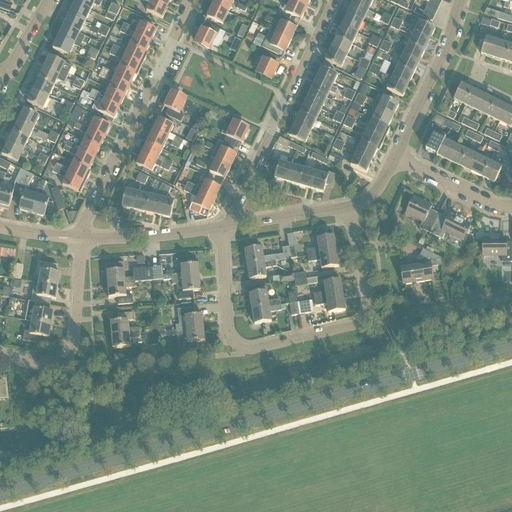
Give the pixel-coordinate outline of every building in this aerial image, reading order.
[(0,0),(0,2),(0,8),(10,13),(13,4),(6,1),(6,0),(0,0)] [(76,0),(75,3),(90,11),(93,4),(99,7),(101,3),(95,0),(76,0)] [(167,8),(152,0),(146,12),(162,19),(167,8)] [(230,0),(215,0),(213,6),(228,13),(233,1),(230,0)] [(289,0),(291,1),(306,8),(309,0),(289,0)] [(354,0),(352,4),(368,11),(373,0),(354,0)] [(437,11),(440,5),(429,0),(428,3),(427,6),(437,11)] [(300,20),(306,8),(291,1),(285,13),(300,20)] [(400,2),(398,6),(407,10),(409,5),(400,2)] [(85,22),(90,11),(75,3),(69,15),(85,22)] [(121,9),(112,4),(108,13),(117,17),(121,9)] [(247,8),(239,4),(236,9),(245,13),(247,8)] [(352,4),(347,15),(363,23),(368,11),(352,4)] [(222,25),(228,13),(213,6),(207,17),(222,25)] [(435,16),(437,11),(427,6),(424,11),(435,16)] [(422,17),(424,13),(415,8),(413,13),(422,17)] [(432,22),(435,16),(424,11),(424,13),(422,17),(432,22)] [(115,17),(107,13),(105,18),(113,22),(115,17)] [(383,13),(381,17),(390,21),(392,17),(383,13)] [(505,21),(507,15),(499,13),(497,19),(505,21)] [(79,34),(85,22),(69,15),(64,26),(79,34)] [(342,27),(357,34),(363,23),(347,15),(342,27)] [(275,20),(267,16),(264,21),(273,25),(275,20)] [(387,26),(390,21),(381,17),(379,22),(387,26)] [(394,18),(392,23),(400,27),(402,22),(394,18)] [(500,23),(491,20),(489,27),(498,29),(500,23)] [(413,33),(429,40),(435,29),(419,21),(413,33)] [(238,26),(230,22),(228,27),(236,31),(238,26)] [(280,22),(275,34),(290,41),(296,30),(280,22)] [(122,28),(130,32),(135,35),(136,34),(151,42),(156,30),(141,23),(138,30),(124,23),(122,28)] [(398,31),(400,27),(392,23),(390,27),(398,31)] [(101,25),(99,30),(108,33),(110,29),(101,25)] [(220,30),(217,29),(209,25),(205,31),(201,29),(195,43),(210,50),(220,30)] [(237,37),(243,39),(248,28),(242,25),(237,37)] [(74,45),(79,34),(64,26),(58,38),(74,45)] [(342,27),(336,38),(352,45),(357,34),(342,27)] [(128,36),(130,32),(122,28),(120,32),(128,36)] [(108,33),(99,30),(97,34),(106,38),(108,33)] [(258,34),(253,44),(278,56),(280,51),(285,53),(290,41),(275,34),(269,31),(266,38),(258,34)] [(408,44),(424,52),(429,40),(413,33),(408,44)] [(130,45),(145,53),(151,42),(136,34),(135,35),(130,45)] [(372,36),(370,40),(379,44),(381,40),(372,36)] [(68,57),(74,45),(58,38),(53,49),(68,57)] [(336,38),(331,49),(346,57),(352,45),(336,38)] [(481,55),(493,58),(498,42),(486,38),(481,55)] [(236,53),(242,42),(235,39),(230,50),(236,53)] [(377,49),(379,44),(370,40),(368,45),(377,49)] [(383,41),(381,45),(390,49),(392,45),(383,41)] [(493,58),(505,62),(510,46),(498,42),(493,58)] [(402,55),(418,63),(424,52),(408,44),(402,55)] [(125,57),(142,65),(147,54),(145,53),(130,45),(125,57)] [(388,54),(390,49),(381,45),(379,50),(388,54)] [(113,46),(111,50),(119,54),(122,50),(113,46)] [(90,48),(88,52),(97,56),(99,52),(90,48)] [(346,57),(331,49),(325,61),(341,68),(346,57)] [(119,54),(111,50),(109,54),(117,58),(119,54)] [(256,72),(272,80),(278,66),(274,64),(277,58),(262,50),(258,57),(263,59),(256,72)] [(97,56),(88,52),(86,56),(95,60),(97,56)] [(397,67),(413,75),(418,63),(402,55),(397,67)] [(49,56),(44,68),(59,76),(65,64),(49,56)] [(120,68),(135,75),(137,76),(142,65),(125,57),(120,68)] [(362,58),(360,63),(368,67),(370,62),(362,58)] [(366,71),(368,67),(360,63),(357,67),(366,71)] [(372,64),(370,68),(378,72),(381,68),(372,64)] [(391,78),(408,86),(413,75),(397,67),(391,78)] [(59,76),(44,68),(38,79),(54,87),(59,76)] [(102,68),(100,72),(108,76),(111,72),(102,68)] [(114,79),(129,86),(135,75),(120,68),(114,79)] [(316,80),(332,87),(337,76),(322,68),(316,80)] [(376,77),(378,72),(370,68),(368,73),(376,77)] [(114,79),(108,76),(100,72),(98,77),(112,83),(109,90),(124,97),(129,86),(114,79)] [(74,83),(82,87),(84,82),(76,78),(74,83)] [(386,90),(402,98),(408,86),(391,78),(386,90)] [(54,87),(38,79),(33,91),(48,98),(54,87)] [(311,91),(326,98),(326,99),(332,102),(337,90),(332,87),(316,80),(311,91)] [(80,91),(82,87),(74,83),(72,87),(80,91)] [(465,106),(473,90),(461,85),(454,100),(465,106)] [(347,89),(345,93),(353,97),(355,93),(347,89)] [(92,90),(90,94),(98,98),(100,94),(92,90)] [(124,97),(109,90),(103,101),(119,108),(124,97)] [(473,90),(465,106),(477,111),(484,96),(473,90)] [(48,98),(33,91),(27,102),(43,110),(48,98)] [(321,110),(326,99),(326,98),(311,91),(305,102),(321,110)] [(351,102),(353,97),(345,93),(343,98),(351,102)] [(98,98),(90,94),(88,99),(96,102),(98,98)] [(180,114),(186,101),(170,94),(164,107),(168,109),(165,116),(181,123),(184,116),(180,114)] [(358,94),(356,99),(364,102),(366,98),(358,94)] [(484,96),(477,111),(488,117),(496,101),(484,96)] [(377,109),(393,116),(399,105),(382,97),(377,109)] [(362,107),(364,102),(356,99),(354,103),(362,107)] [(65,101),(63,105),(72,109),(74,105),(65,101)] [(119,108),(103,101),(98,112),(113,120),(119,108)] [(496,101),(488,117),(499,122),(507,107),(496,101)] [(300,114),(316,121),(321,110),(305,102),(300,114)] [(69,113),(72,109),(63,105),(61,109),(69,113)] [(511,109),(507,107),(499,122),(511,128),(511,125),(511,109)] [(24,109),(18,121),(34,129),(39,117),(24,109)] [(371,120),(388,128),(393,116),(377,109),(371,120)] [(453,121),(456,115),(448,111),(445,117),(453,121)] [(336,112),(334,116),(343,120),(345,115),(336,112)] [(292,124),(310,133),(316,121),(300,114),(298,113),(292,124)] [(341,124),(343,120),(334,116),(332,120),(341,124)] [(347,117),(345,121),(353,125),(355,120),(347,117)] [(461,124),(469,128),(471,122),(464,118),(461,124)] [(78,119),(76,124),(84,128),(86,123),(78,119)] [(95,119),(89,130),(104,138),(110,126),(95,119)] [(158,120),(152,131),(168,138),(173,127),(158,120)] [(366,131),(382,139),(384,135),(386,136),(390,129),(388,128),(371,120),(366,131)] [(442,126),(450,130),(453,124),(445,120),(442,126)] [(34,129),(18,121),(13,132),(28,140),(34,129)] [(351,129),(353,125),(345,121),(343,126),(351,129)] [(471,122),(469,128),(476,132),(479,126),(471,122)] [(234,149),(237,142),(242,144),(248,131),(232,123),(230,128),(225,126),(221,134),(226,137),(223,143),(234,149)] [(84,128),(76,124),(74,128),(82,132),(84,128)] [(310,133),(292,124),(287,135),(289,136),(289,137),(305,144),(310,133)] [(460,127),(453,124),(450,130),(458,133),(460,127)] [(491,139),(494,133),(487,129),(484,135),(491,139)] [(84,141),(99,149),(104,138),(89,130),(84,141)] [(152,131),(147,142),(162,150),(168,138),(152,131)] [(361,143),(377,150),(379,151),(382,144),(380,143),(382,139),(366,131),(361,143)] [(465,137),(473,141),(475,135),(468,131),(465,137)] [(25,147),(28,140),(13,132),(7,144),(23,151),(28,154),(30,149),(25,147)] [(51,132),(49,136),(57,140),(59,136),(51,132)] [(494,133),(491,139),(499,143),(502,137),(494,133)] [(325,134),(323,139),(331,143),(334,138),(325,134)] [(425,151),(437,156),(444,141),(433,135),(425,151)] [(475,135),(473,141),(480,144),(483,138),(475,135)] [(55,144),(57,140),(49,136),(47,140),(55,144)] [(173,141),(181,145),(183,141),(175,137),(173,141)] [(329,147),(331,143),(323,139),(321,143),(329,147)] [(336,140),(334,144),(343,148),(345,143),(336,140)] [(67,141),(65,146),(73,150),(75,145),(67,141)] [(79,153),(94,160),(99,149),(84,141),(79,152),(79,153)] [(179,150),(181,145),(173,141),(171,146),(179,150)] [(444,141),(437,156),(448,162),(456,146),(444,141)] [(147,142),(142,154),(170,167),(172,163),(159,156),(162,150),(147,142)] [(215,146),(206,142),(204,147),(213,151),(215,146)] [(296,150),(298,146),(290,142),(288,147),(296,150)] [(495,152),(498,146),(490,142),(488,148),(495,152)] [(361,143),(355,154),(371,162),(377,150),(361,143)] [(17,163),(23,151),(7,144),(2,155),(17,163)] [(341,152),(343,148),(334,144),(332,148),(341,152)] [(76,157),(73,164),(88,171),(94,160),(79,153),(79,152),(73,150),(65,146),(63,150),(76,157)] [(306,150),(298,146),(296,150),(304,154),(306,150)] [(456,146),(448,162),(460,167),(467,152),(456,146)] [(498,146),(495,152),(503,155),(506,149),(498,146)] [(215,161),(230,168),(236,156),(220,149),(215,161)] [(479,157),(467,152),(460,167),(471,173),(479,157)] [(341,166),(344,159),(331,153),(328,160),(341,166)] [(38,159),(46,162),(48,158),(40,154),(38,159)] [(168,172),(170,167),(142,154),(136,165),(151,172),(155,165),(168,172)] [(310,158),(319,162),(321,157),(312,154),(310,158)] [(371,162),(355,154),(350,166),(366,173),(371,162)] [(321,157),(319,162),(327,166),(329,161),(321,157)] [(479,157),(471,173),(483,178),(490,163),(479,157)] [(288,158),(286,164),(279,162),(274,179),(286,182),(291,166),(293,160),(288,158)] [(0,167),(8,171),(11,165),(0,159),(0,167)] [(46,162),(38,159),(36,163),(44,167),(46,162)] [(206,164),(198,161),(196,166),(204,169),(206,164)] [(230,168),(215,161),(209,172),(225,180),(230,168)] [(502,168),(490,163),(483,178),(494,184),(502,168)] [(56,164),(54,168),(62,172),(65,167),(56,164)] [(68,175),(85,183),(91,172),(88,171),(73,164),(68,175)] [(62,172),(54,168),(48,165),(45,172),(51,175),(52,172),(66,179),(62,186),(78,193),(80,194),(85,183),(68,175),(62,172)] [(342,171),(352,176),(355,170),(345,165),(342,171)] [(286,182),(299,186),(303,169),(291,166),(286,182)] [(299,186),(311,189),(316,173),(303,169),(299,186)] [(15,182),(21,185),(27,173),(21,170),(15,182)] [(33,176),(27,173),(21,185),(27,189),(33,176)] [(135,181),(140,183),(144,175),(139,173),(135,181)] [(328,176),(316,173),(311,189),(323,193),(325,185),(331,187),(335,176),(328,174),(328,176)] [(148,177),(144,175),(140,183),(144,185),(148,177)] [(5,178),(5,177),(0,193),(0,204),(9,207),(14,189),(7,187),(9,180),(5,178)] [(199,194),(215,201),(220,189),(205,182),(199,193),(199,194)] [(187,183),(186,187),(194,191),(196,187),(187,183)] [(158,192),(163,194),(166,186),(162,184),(158,192)] [(171,188),(166,186),(163,194),(167,196),(171,188)] [(215,201),(199,194),(199,193),(194,191),(186,187),(183,192),(197,198),(194,205),(192,204),(189,210),(199,215),(202,209),(209,212),(215,201)] [(36,195),(37,195),(32,214),(44,217),(49,199),(41,197),(43,190),(38,188),(36,195)] [(55,202),(61,200),(57,188),(51,190),(55,202)] [(121,207),(134,210),(137,194),(125,191),(121,207)] [(19,210),(32,214),(37,195),(36,195),(25,192),(19,210)] [(134,210),(146,213),(149,196),(137,194),(134,210)] [(146,213),(158,216),(162,199),(149,196),(146,213)] [(419,228),(430,233),(439,214),(430,210),(432,206),(431,207),(413,199),(414,197),(405,215),(406,215),(406,214),(423,221),(419,228)] [(174,202),(162,199),(158,216),(170,218),(174,202)] [(449,219),(439,214),(430,233),(442,239),(445,233),(461,240),(460,242),(461,242),(470,224),(469,224),(468,225),(451,217),(451,215),(449,219)] [(307,256),(336,252),(334,237),(317,240),(318,248),(306,250),(307,256)] [(504,238),(504,239),(484,240),(484,238),(484,257),(484,256),(501,256),(501,262),(504,262),(510,262),(511,262),(511,242),(504,242),(504,238)] [(289,247),(291,259),(290,259),(291,259),(297,258),(296,246),(289,247)] [(291,259),(289,247),(282,248),(283,254),(263,257),(262,248),(244,251),(247,266),(276,261),(290,259),(291,259)] [(423,261),(423,264),(402,268),(402,266),(401,266),(405,286),(432,281),(429,266),(442,264),(441,258),(423,249),(418,258),(423,261)] [(336,252),(307,256),(308,262),(320,260),(321,270),(339,267),(336,252)] [(187,255),(180,256),(180,264),(188,263),(187,255)] [(276,261),(247,266),(249,281),(266,278),(265,268),(276,266),(276,261)] [(38,284),(58,287),(60,274),(56,274),(57,265),(38,262),(35,275),(39,276),(38,284)] [(153,281),(152,268),(134,269),(134,278),(125,278),(124,270),(123,263),(114,264),(115,271),(106,272),(107,285),(135,283),(135,282),(153,281)] [(23,266),(16,264),(13,279),(21,281),(23,266)] [(162,267),(152,268),(153,281),(163,280),(163,281),(172,280),(199,278),(198,265),(180,266),(181,274),(163,275),(162,267)] [(305,273),(293,274),(294,281),(306,279),(305,273)] [(294,281),(293,274),(279,276),(280,283),(294,281)] [(199,278),(172,280),(172,285),(177,285),(178,300),(194,299),(193,292),(201,291),(199,278)] [(306,279),(294,281),(295,287),(307,285),(306,280),(306,279)] [(314,300),(343,296),(341,281),(323,284),(325,292),(313,294),(314,300)] [(135,288),(135,283),(107,285),(108,298),(117,298),(117,305),(133,304),(132,296),(126,296),(126,289),(135,288)] [(33,290),(31,302),(50,306),(51,299),(55,300),(58,287),(38,284),(37,291),(33,290)] [(249,295),(252,310),(281,305),(280,300),(268,302),(267,292),(266,293),(266,288),(256,289),(257,294),(249,295)] [(343,296),(314,300),(315,307),(327,305),(328,314),(345,311),(343,296)] [(297,303),(299,315),(311,313),(309,301),(297,303)] [(25,321),(31,322),(51,326),(53,313),(49,312),(50,306),(31,302),(28,302),(25,321)] [(299,315),(297,303),(289,304),(291,316),(299,315)] [(282,311),(281,305),(252,310),(254,325),(271,322),(270,312),(282,311)] [(176,330),(204,328),(203,315),(195,316),(194,309),(178,310),(178,317),(179,325),(176,326),(176,330)] [(110,322),(111,335),(139,333),(139,328),(129,329),(128,321),(133,321),(133,313),(117,314),(118,322),(110,322)] [(44,338),(48,339),(51,326),(31,322),(29,332),(25,331),(23,340),(43,344),(44,338)] [(165,331),(158,332),(158,338),(165,338),(165,337),(186,335),(187,343),(183,343),(184,351),(197,349),(196,342),(205,342),(204,328),(176,330),(176,331),(165,331)] [(158,345),(157,332),(150,333),(151,346),(158,345)] [(139,333),(111,335),(112,349),(130,347),(130,339),(139,338),(139,333)]
